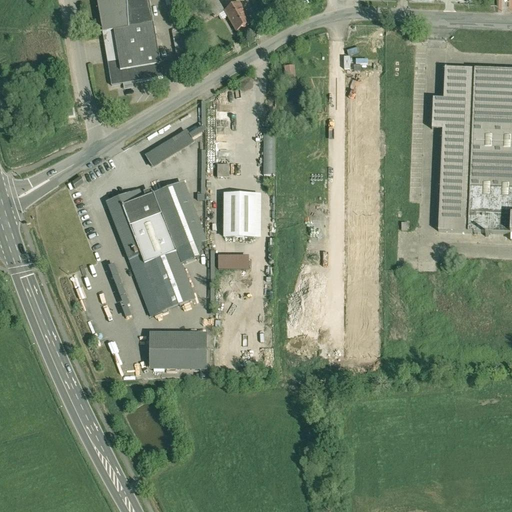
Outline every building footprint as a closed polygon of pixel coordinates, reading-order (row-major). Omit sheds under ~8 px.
[(166,83),(152,0),(99,0),(105,34),(115,91),(127,89),(128,94),(137,93),(136,88),(166,83)] [(225,10),(218,0),(203,0),(214,17),(225,10)] [(241,2),(225,12),(238,33),(254,23),(241,2)] [(182,29),(171,31),(177,57),(187,56),(182,29)] [(286,67),(286,77),(297,76),(296,66),(286,67)] [(384,79),(384,75),(364,75),(364,70),(357,70),(357,75),(347,75),(346,364),(383,364),(383,274),(383,271),(384,79)] [(511,76),(449,74),(448,104),(438,104),(436,136),(447,136),(443,238),(511,240),(511,76)] [(187,129),(146,155),(153,167),(193,141),(191,138),(205,129),(203,125),(189,133),(187,129)] [(263,130),(263,175),(274,176),(275,130),(263,130)] [(231,179),(231,166),(219,166),(219,179),(231,179)] [(129,191),(105,201),(149,317),(196,299),(182,262),(200,255),(202,241),(206,240),(184,180),(132,199),(129,191)] [(258,240),(257,196),(224,196),(225,240),(258,240)] [(249,259),(219,259),(219,273),(248,273),(249,259)] [(136,317),(117,266),(109,269),(129,320),(136,317)] [(314,357),(312,335),(287,337),(290,360),(294,359),(295,368),(314,366),(313,357),(314,357)] [(149,337),(149,369),(206,369),(206,337),(149,337)]
